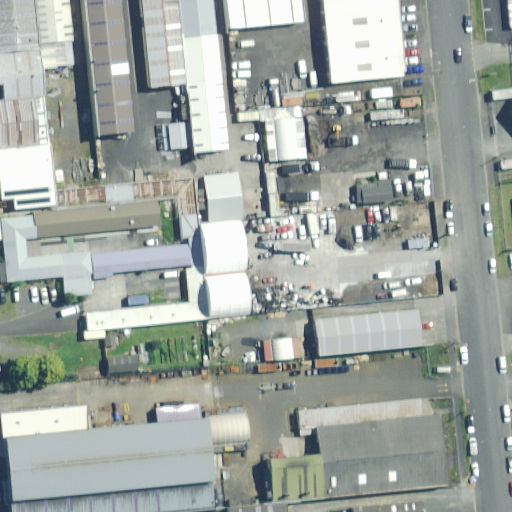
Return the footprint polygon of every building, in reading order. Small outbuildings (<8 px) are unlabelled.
[(0,0),(0,50),(1,60),(48,56),(43,0),(0,0)] [(78,0),(43,0),(48,56),(50,72),(85,69),(78,0)] [(142,139),(129,0),(94,0),(108,142),(142,139)] [(198,89),(189,0),(154,0),(163,92),(198,89)] [(238,155),(223,0),(189,0),(198,89),(204,158),(238,155)] [(309,0),(233,0),(237,32),(312,26),(309,0)] [(407,0),(332,0),(340,87),(415,80),(407,0)] [(5,103),(52,98),(50,72),(48,56),(1,60),(5,103)] [(61,191),(52,98),(5,103),(0,103),(0,152),(14,151),(16,168),(30,167),(34,206),(62,203),(61,191)] [(297,164),(270,166),(273,215),(312,212),(311,204),(300,205),(297,164)] [(246,176),(210,180),(214,222),(250,219),(246,176)] [(200,178),(61,191),(62,203),(63,207),(185,196),(190,244),(34,258),(33,241),(41,240),(39,215),(8,218),(14,284),(192,268),(195,301),(72,312),(74,335),(213,323),(200,178)] [(394,201),(392,182),(356,185),(358,204),(394,201)] [(162,201),(39,213),(42,241),(165,229),(162,201)] [(430,310),(323,320),(327,359),(433,349),(430,310)] [(146,355),(107,355),(107,372),(146,372),(146,355)] [(305,412),(307,436),(326,434),(431,425),(429,401),(305,412)] [(95,405),(6,413),(14,511),(224,511),(215,419),(97,429),(95,405)] [(431,425),(326,434),(329,460),(281,464),(284,504),(452,489),(446,423),(431,425)]
